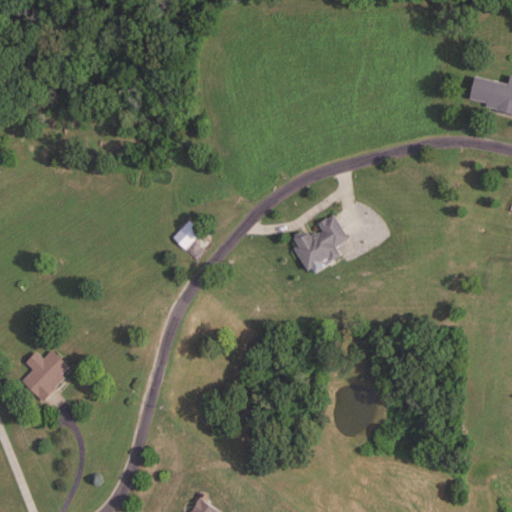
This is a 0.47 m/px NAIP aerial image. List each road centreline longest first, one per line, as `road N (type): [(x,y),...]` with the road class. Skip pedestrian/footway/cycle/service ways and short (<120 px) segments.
road 1 (residential): [(107,511),(130,480),(178,313),(273,199)]
road 2 (residential): [(273,199),(314,177),(427,146),(511,149)]
